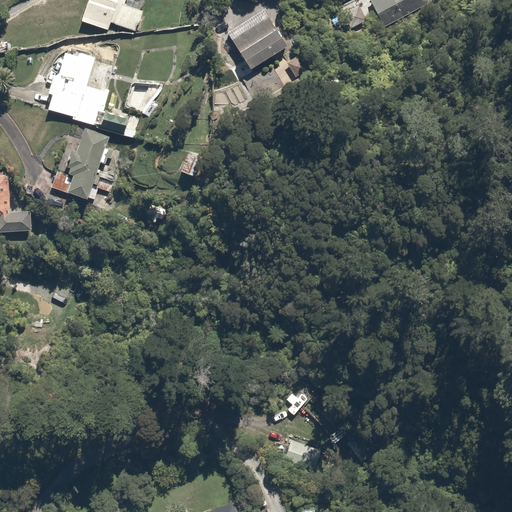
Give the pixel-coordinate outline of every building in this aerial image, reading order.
[(84,0),(79,16),(106,25),(109,17),(135,25),(142,6),(124,0),(84,0)] [(340,0),(350,21),(375,10),(381,23),(430,0),(340,0)] [(249,60),(283,37),(262,7),(228,30),(249,60)] [(64,45),(57,68),(48,65),(42,86),(51,89),(46,104),(93,119),(103,88),(86,83),(95,55),(64,45)] [(154,93),(128,84),(121,105),(147,114),(154,93)] [(112,181),(99,177),(112,133),(81,123),(75,143),(69,141),(62,163),(70,165),(67,176),(54,173),(50,185),(61,188),(62,187),(94,196),(97,186),(109,189),(112,181)] [(9,164),(0,163),(0,226),(28,227),(28,206),(8,205),(9,164)] [(320,447),(288,437),(282,456),(313,467),(320,447)] [(237,511),(234,502),(210,511),(237,511)]
